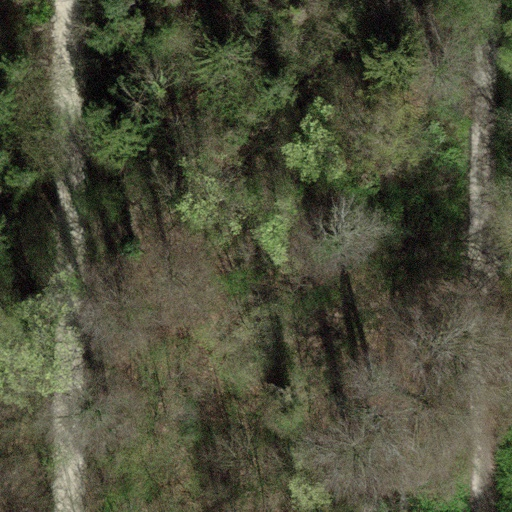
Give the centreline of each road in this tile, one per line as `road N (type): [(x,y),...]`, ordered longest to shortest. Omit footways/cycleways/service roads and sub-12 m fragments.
road 1 (track): [(504,0),(506,511)]
road 2 (track): [(70,511),(70,0)]
